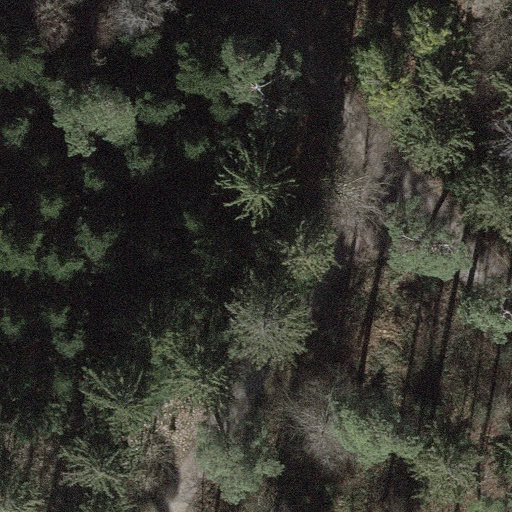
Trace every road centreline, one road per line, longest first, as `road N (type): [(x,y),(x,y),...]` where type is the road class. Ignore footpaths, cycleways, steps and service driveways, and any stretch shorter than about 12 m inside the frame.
road 1 (track): [(177,511),(358,249),(385,194),(364,112),(278,0)]
road 2 (track): [(511,297),(453,241),(385,194)]
